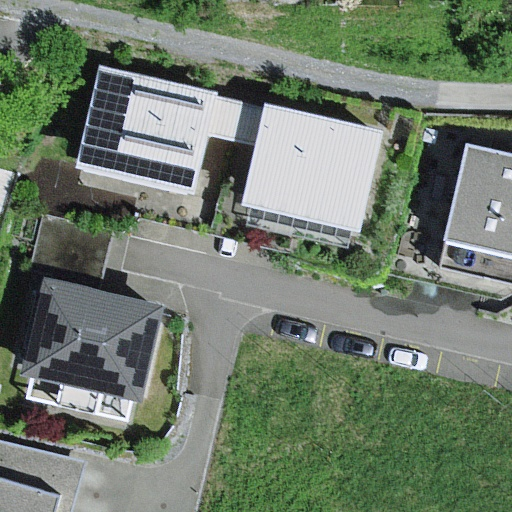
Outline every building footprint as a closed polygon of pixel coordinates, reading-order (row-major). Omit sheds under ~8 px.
[(205,97),(87,65),(58,171),(175,204),(205,97)] [(361,139),(236,105),(225,147),(242,152),(225,213),(333,242),(361,139)] [(511,158),(444,140),(417,237),(511,263),(511,158)] [(56,219),(47,263),(98,273),(107,230),(56,219)] [(149,315),(25,285),(2,377),(127,408),(149,315)] [(67,511),(74,490),(0,468),(0,511),(67,511)]
